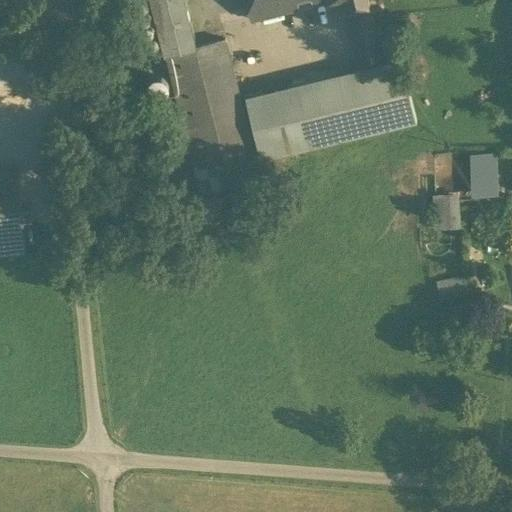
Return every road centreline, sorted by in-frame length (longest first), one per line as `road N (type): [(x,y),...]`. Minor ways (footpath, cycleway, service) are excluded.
road 1 (unclassified): [(104,459),(43,0)]
road 2 (unclassified): [(511,484),(104,459)]
